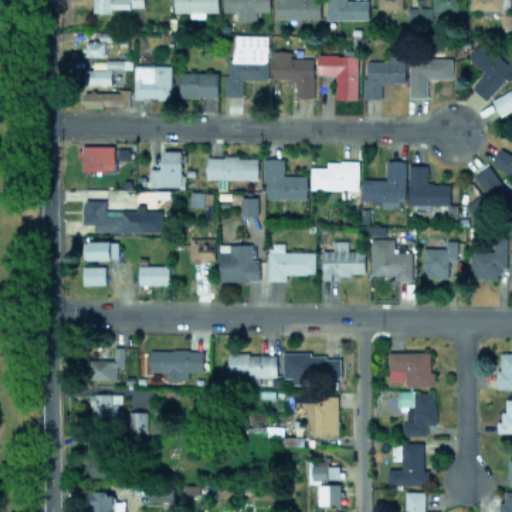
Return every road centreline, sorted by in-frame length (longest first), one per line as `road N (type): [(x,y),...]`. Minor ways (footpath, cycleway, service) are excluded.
road 1 (tertiary): [(47,511),(43,0)]
road 2 (residential): [(46,312),(511,320)]
road 3 (residential): [(44,124),(449,129)]
road 4 (residential): [(359,511),(358,317)]
road 5 (residential): [(461,477),(461,320)]
